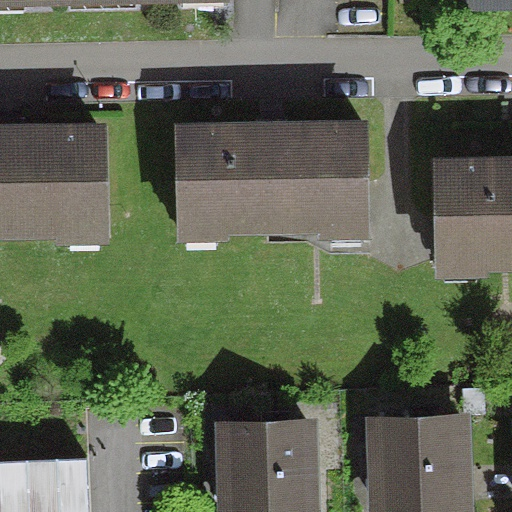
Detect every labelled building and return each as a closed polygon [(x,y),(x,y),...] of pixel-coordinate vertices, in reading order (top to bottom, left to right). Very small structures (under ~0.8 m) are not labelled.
[(254,125),(253,125),(253,131),(175,132),(177,226),(360,223),(358,129),(280,130),(280,124),(254,125)] [(18,133),(18,128),(0,128),(0,228),(98,227),(96,132),(18,133)] [(511,163),(511,165),(433,166),(435,262),(511,260),(511,163)] [(511,417),(488,418),(491,506),(511,505),(511,417)] [(373,476),(375,511),(460,507),(456,418),(371,422),(372,451),(360,451),(361,476),(373,476)] [(222,456),(209,456),(210,481),(223,481),(223,511),(306,511),(304,445),(320,444),(319,423),(221,427),(222,456)] [(0,511),(92,511),(90,459),(0,462),(0,511)]
